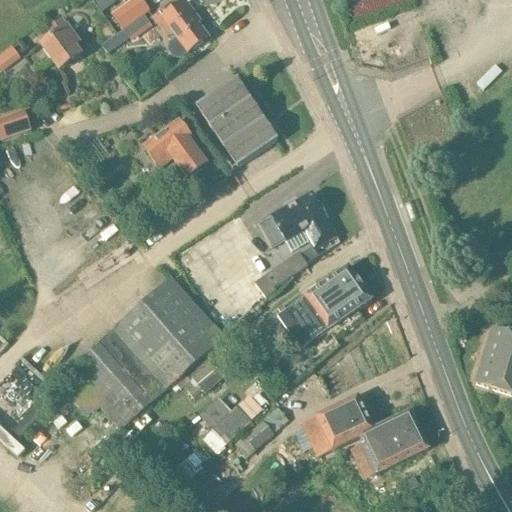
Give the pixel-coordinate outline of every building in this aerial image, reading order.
[(116,0),(95,0),(103,10),(117,1),(116,0)] [(124,30),(151,10),(145,0),(129,0),(112,12),(124,30)] [(160,14),(153,19),(164,35),(170,30),(173,35),(177,39),(170,44),(169,52),(173,59),(181,60),(188,54),(188,55),(208,40),(192,17),(194,15),(186,3),(164,19),(160,14)] [(53,39),(41,49),(60,74),(81,57),(75,49),(79,46),(61,21),(47,32),(53,39)] [(108,56),(130,41),(122,30),(100,46),(108,56)] [(12,49),(0,58),(0,74),(20,59),(12,49)] [(238,170),(278,143),(238,82),(197,110),(238,170)] [(0,140),(34,128),(26,110),(0,119),(0,140)] [(207,166),(191,144),(193,142),(179,123),(143,148),(159,170),(172,160),(187,180),(207,166)] [(284,213),(273,220),(287,243),(288,244),(300,237),(302,240),(307,237),(310,243),(314,250),(337,237),(327,219),(328,213),(324,206),(319,206),(313,196),(300,203),(296,200),(283,207),(284,213)] [(266,298),(278,290),(276,287),(308,265),(299,252),(255,282),(266,298)] [(490,278),(510,263),(502,252),(482,267),(490,278)] [(281,316),(278,319),(301,351),(328,332),(334,341),(363,320),(358,313),(359,312),(372,302),(349,269),(305,300),(286,313),(283,309),(279,312),(281,316)] [(168,393),(187,377),(209,356),(226,342),(171,282),(113,332),(113,333),(81,360),(92,372),(66,397),(89,419),(99,409),(120,434),(167,392),(168,393)] [(511,397),(511,336),(492,330),(475,386),(511,397)] [(205,397),(225,380),(211,364),(192,381),(205,397)] [(302,430),(294,434),(303,454),(312,450),(317,460),(334,453),(359,440),(375,432),(358,398),(317,418),(317,419),(301,427),(302,430)] [(226,448),(251,424),(237,409),(232,414),(219,400),(200,418),(213,432),(212,433),(226,448)] [(275,414),(264,423),(275,436),(286,426),(275,414)] [(411,414),(380,429),(397,465),(428,450),(411,414)] [(256,452),(274,437),(263,424),(245,439),(256,452)] [(363,448),(353,453),(366,480),(397,465),(380,429),(375,432),(359,440),(363,448)] [(226,448),(212,433),(203,441),(217,456),(226,448)] [(163,460),(155,467),(162,475),(170,468),(163,460)] [(226,511),(192,481),(176,499),(190,511),(226,511)]
